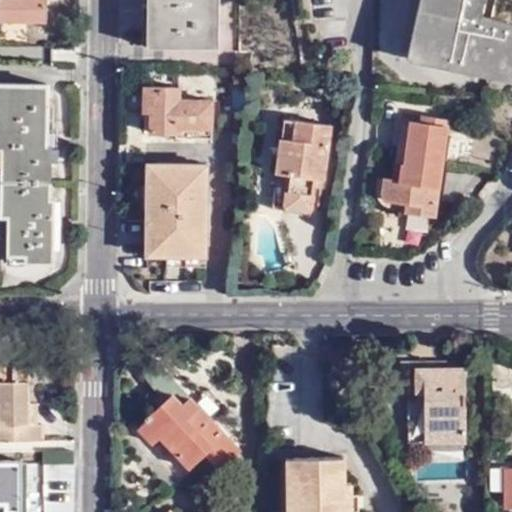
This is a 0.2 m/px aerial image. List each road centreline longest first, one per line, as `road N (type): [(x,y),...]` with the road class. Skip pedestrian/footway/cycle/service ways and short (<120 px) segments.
road 1 (residential): [(99,316),(103,0)]
road 2 (residential): [(321,315),(348,83)]
road 3 (tertiary): [(99,316),(321,315)]
road 4 (residential): [(95,511),(99,316)]
road 5 (residential): [(424,314),(449,244),(511,166)]
